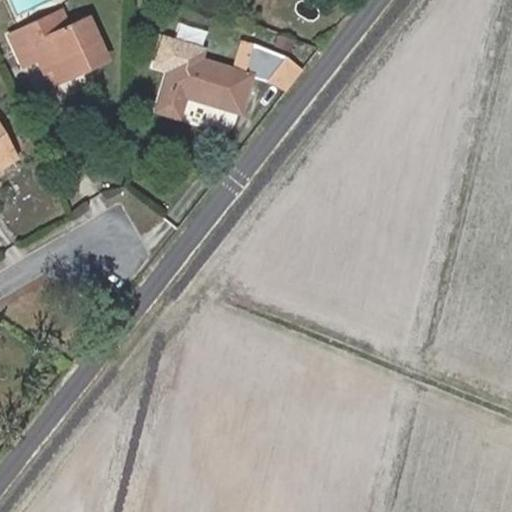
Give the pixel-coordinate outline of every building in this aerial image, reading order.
[(35,58),(49,84),(105,58),(87,17),(69,25),(62,11),(9,36),(23,64),(35,58)] [(267,79),(285,57),(253,44),(244,72),(231,68),(196,58),(200,48),(163,37),(154,66),(168,70),(157,111),(179,118),(185,96),(238,112),(251,74),(267,79)] [(240,39),(231,68),(244,72),(253,44),(240,39)] [(283,93),(301,70),(285,57),(267,79),(283,93)] [(0,164),(11,158),(0,137),(0,164)]
